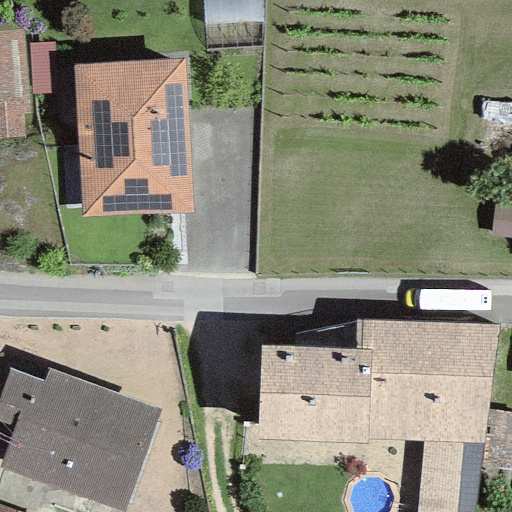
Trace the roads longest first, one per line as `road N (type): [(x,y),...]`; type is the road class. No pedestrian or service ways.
road 1 (unclassified): [(205,299),(511,306)]
road 2 (track): [(205,299),(202,364),(227,511)]
road 3 (residential): [(0,293),(205,299)]
